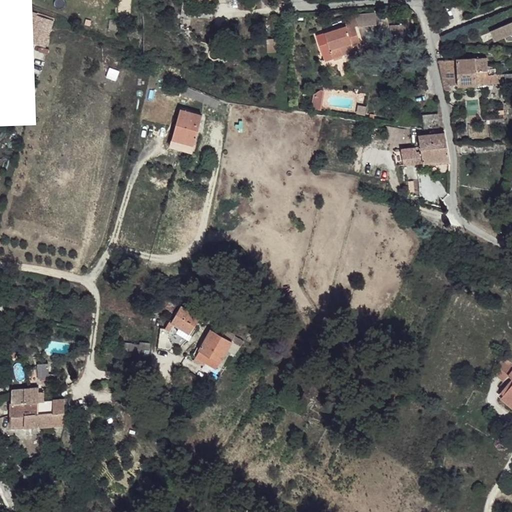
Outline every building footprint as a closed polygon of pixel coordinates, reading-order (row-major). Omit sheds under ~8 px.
[(370,11),(354,13),(354,25),(370,23),(370,11)] [(339,25),(340,28),(348,25),(353,24),(350,13),(336,17),(339,25)] [(52,25),(35,20),(29,42),(46,47),(52,25)] [(511,21),(490,31),(494,41),(505,37),(506,40),(511,39),(511,21)] [(400,23),(386,24),(388,33),(401,32),(400,23)] [(339,25),(309,33),(315,52),(325,49),(327,56),(335,53),(332,45),(344,42),(344,44),(352,41),(348,25),(340,28),(339,25)] [(454,36),(461,46),(467,41),(459,32),(454,36)] [(266,37),(267,52),(278,51),(277,36),(266,37)] [(332,45),(335,53),(346,50),(344,44),(344,42),(332,45)] [(325,49),(315,52),(317,59),(327,56),(325,49)] [(381,56),(369,58),(371,67),(382,64),(381,56)] [(438,61),(443,91),(450,90),(449,84),(503,82),(504,85),(511,84),(511,81),(511,73),(487,74),(486,58),(438,61)] [(511,86),(503,88),(504,98),(511,96),(511,86)] [(321,87),(313,92),(311,106),(320,108),(323,87),(321,87)] [(187,112),(166,107),(159,138),(181,143),(187,112)] [(437,127),(436,113),(421,114),(423,128),(437,127)] [(386,126),(385,139),(403,141),(404,127),(386,126)] [(442,135),(418,136),(419,149),(420,163),(449,162),(442,135)] [(181,143),(159,138),(157,144),(180,149),(181,143)] [(419,149),(402,149),(402,164),(420,163),(419,149)] [(199,318),(184,307),(173,323),(180,328),(187,332),(195,323),(199,318)] [(199,327),(195,323),(187,332),(187,339),(191,341),(199,327)] [(166,330),(162,329),(157,351),(168,353),(171,347),(170,343),(170,338),(169,333),(166,330)] [(231,341),(213,331),(203,348),(202,353),(221,362),(229,346),(231,341)] [(147,341),(129,343),(131,353),(148,350),(147,341)] [(238,344),(231,341),(229,346),(234,350),(238,344)] [(48,366),(39,367),(40,381),(43,381),(46,380),(49,380),(48,366)] [(511,382),(506,378),(504,381),(509,384),(499,399),(511,408),(511,382)] [(23,390),(12,389),(11,406),(24,407),(23,390)] [(39,390),(23,390),(24,407),(40,406),(40,400),(39,390)] [(43,390),(39,390),(40,400),(54,400),(54,395),(54,393),(44,393),(43,390)] [(54,400),(40,400),(40,406),(41,416),(51,413),(54,413),(54,400)] [(64,400),(54,400),(54,413),(64,413),(64,400)] [(11,406),(11,416),(23,416),(24,407),(11,406)] [(40,406),(24,407),(23,416),(41,416),(40,406)] [(80,412),(70,412),(69,427),(80,426),(80,412)] [(54,413),(51,413),(51,416),(51,428),(64,428),(64,413),(54,413)] [(51,428),(51,416),(41,416),(23,416),(11,416),(11,428),(51,428)]
